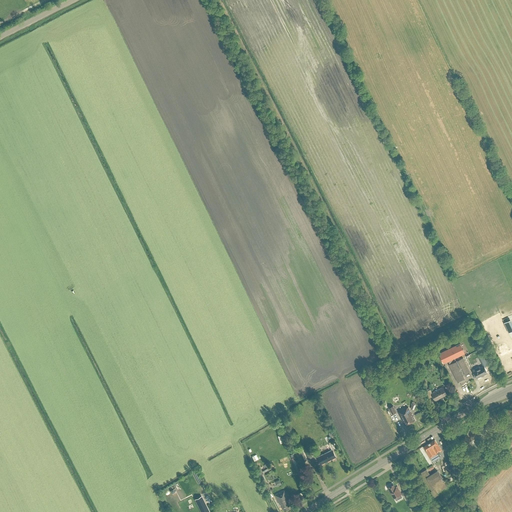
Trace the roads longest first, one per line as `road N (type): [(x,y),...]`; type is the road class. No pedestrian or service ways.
road 1 (track): [(216,0),(393,354),(469,319),(474,331)]
road 2 (tertiary): [(304,511),(511,387)]
